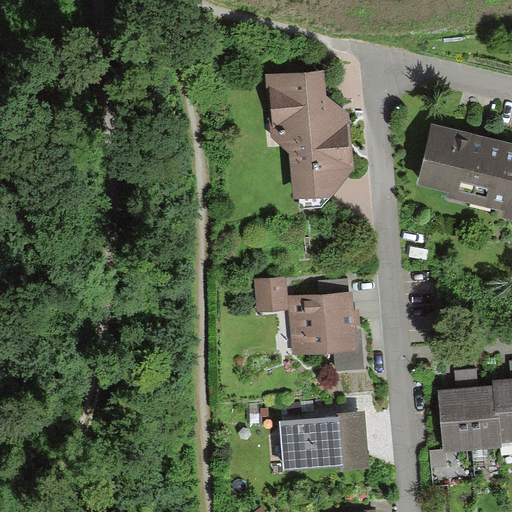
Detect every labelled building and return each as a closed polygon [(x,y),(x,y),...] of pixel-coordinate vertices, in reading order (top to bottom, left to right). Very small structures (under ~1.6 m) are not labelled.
[(293,149),(298,189),(339,186),(357,157),(352,107),(331,87),(329,61),(269,69),(273,135),(293,149)] [(511,136),(438,120),(426,177),(511,196),(511,136)] [(290,291),(289,273),(257,275),(259,306),(291,304),(290,291)] [(294,345),(359,341),(355,286),(290,291),(291,304),(294,345)] [(503,431),(511,429),(511,370),(498,372),(498,377),(503,431)] [(449,441),(503,436),(503,431),(498,377),(443,382),(449,441)] [(289,467),(373,459),(369,406),(284,414),(289,467)]
